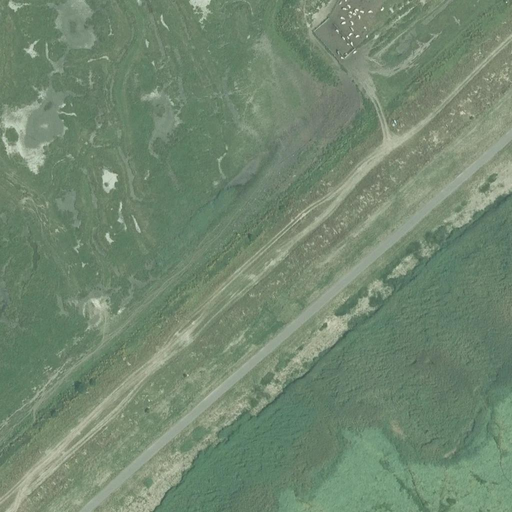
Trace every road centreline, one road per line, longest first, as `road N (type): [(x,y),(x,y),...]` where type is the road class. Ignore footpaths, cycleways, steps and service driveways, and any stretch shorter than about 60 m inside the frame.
road 1 (track): [(0,502),(511,34)]
road 2 (track): [(511,138),(89,511)]
